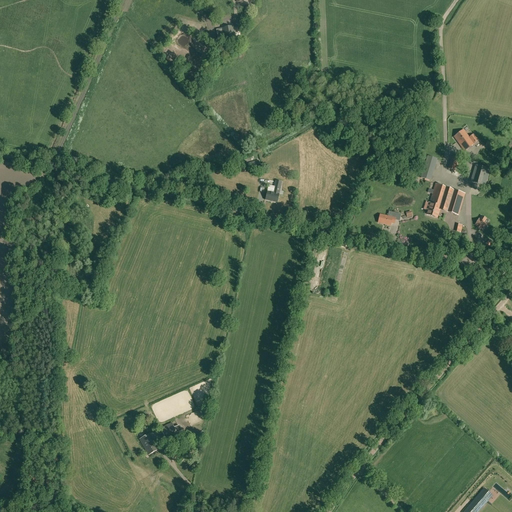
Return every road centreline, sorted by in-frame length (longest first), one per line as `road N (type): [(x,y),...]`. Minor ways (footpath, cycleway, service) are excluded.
road 1 (unclassified): [(511,278),(0,154)]
road 2 (unclassified): [(329,511),(511,292)]
